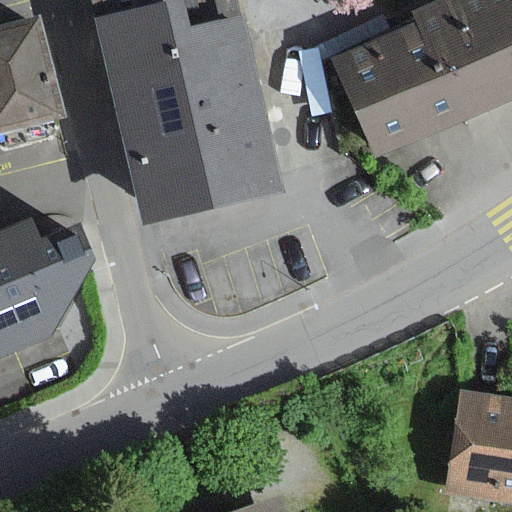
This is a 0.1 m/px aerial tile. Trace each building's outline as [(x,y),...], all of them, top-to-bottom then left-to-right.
[(181,0),(92,0),(136,218),(277,190),(250,53),(243,17),(215,23),(187,28),(181,0)] [(392,158),(511,92),(511,0),(445,0),(424,12),(425,13),(338,61),(392,158)] [(0,128),(5,127),(10,143),(51,130),(47,118),(64,113),(35,17),(0,27),(0,128)] [(0,351),(54,331),(90,257),(78,228),(47,240),(45,234),(37,215),(0,229),(0,351)] [(511,401),(504,400),(463,395),(450,490),(511,498),(511,401)] [(283,511),(282,507),(279,498),(236,511),(283,511)]
